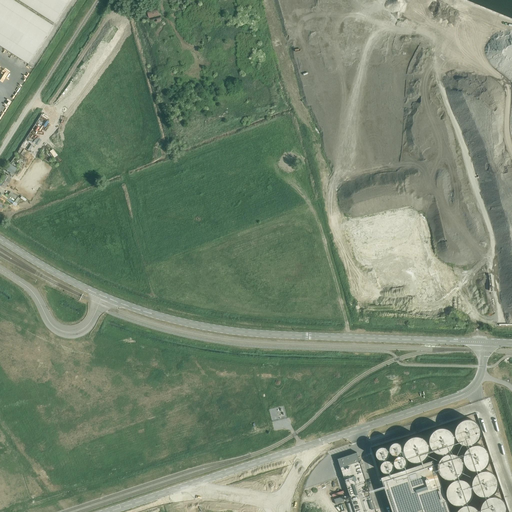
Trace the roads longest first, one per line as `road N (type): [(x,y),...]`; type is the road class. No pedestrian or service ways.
road 1 (unclassified): [(483,342),(254,333),(198,326),(102,295)]
road 2 (unclassified): [(107,511),(199,488),(295,499)]
road 3 (unclassified): [(341,434),(463,394),(480,376),(483,342)]
road 4 (unclassified): [(0,152),(97,0)]
road 5 (unclassified): [(102,295),(84,328),(69,332),(48,321),(30,288),(0,268)]
